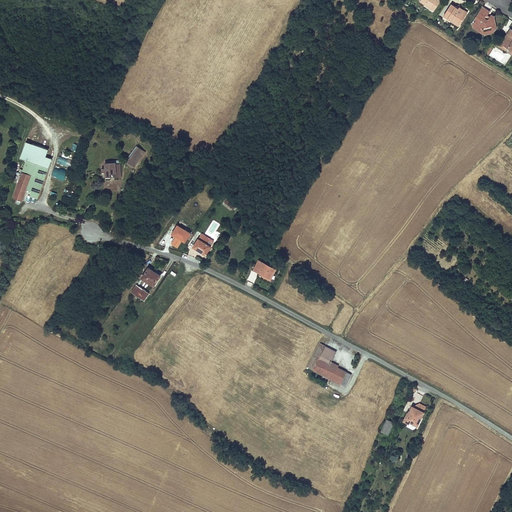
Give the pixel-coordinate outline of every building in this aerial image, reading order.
[(420,0),(425,4),(426,3),(435,9),(440,1),(438,0),(420,0)] [(435,9),(426,3),(425,4),(424,5),(434,11),(435,9)] [(455,7),(451,4),(444,15),(459,24),(467,12),(459,7),(459,8),(458,9),(455,7)] [(489,11),(482,7),(479,13),(477,17),(477,16),(474,21),(477,23),(475,26),(479,28),(479,31),(482,33),(484,30),(492,28),(494,30),(496,27),(494,16),(491,14),(488,19),(487,19),(485,18),(485,17),(486,15),(487,15),(489,11)] [(444,15),(443,16),(458,26),(459,24),(444,15)] [(511,29),(511,28),(502,41),(503,41),(505,43),(504,45),(509,49),(508,50),(511,52),(511,29)] [(505,43),(503,41),(500,46),(508,51),(507,51),(511,55),(511,54),(511,52),(508,50),(509,49),(504,45),(505,43)] [(30,192),(39,195),(52,159),(46,156),(48,149),(25,141),(19,158),(26,160),(22,172),(31,175),(26,190),(30,192)] [(146,152),(137,146),(126,162),(134,168),(146,152)] [(58,158),(57,164),(71,166),(72,160),(58,158)] [(115,162),(110,163),(110,173),(116,173),(116,177),(121,176),(120,164),(115,164),(115,162)] [(51,176),(64,181),(68,171),(55,166),(51,176)] [(12,198),(22,201),(26,190),(31,175),(22,172),(21,171),(12,198)] [(224,201),(226,202),(229,199),(236,205),(238,202),(229,194),(224,201)] [(234,208),(236,205),(229,199),(226,202),(234,208)] [(190,233),(178,225),(172,233),(185,241),(190,233)] [(206,254),(211,247),(208,245),(211,239),(202,234),(194,247),(206,254)] [(274,268),(259,261),(254,270),(265,275),(264,277),(269,279),(274,268)] [(161,275),(149,268),(142,278),(154,285),(161,275)] [(132,292),(144,301),(149,293),(137,285),(132,292)] [(316,358),(323,344),(320,343),(313,357),(316,358)] [(316,358),(313,357),(308,367),(332,379),(330,382),(340,387),(342,384),(345,386),(351,374),(338,368),(339,366),(331,362),(337,352),(323,344),(316,358)] [(424,411),(412,406),(409,412),(408,412),(404,420),(408,423),(409,420),(417,424),(424,411)] [(393,422),(386,419),(381,430),(388,434),(393,422)]
